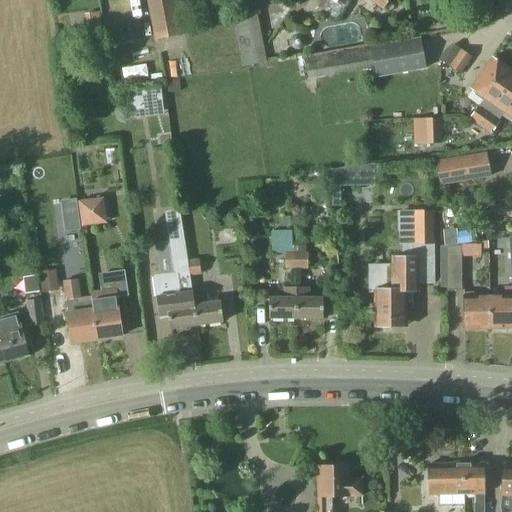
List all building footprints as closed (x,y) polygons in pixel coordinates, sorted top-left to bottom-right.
[(175,0),(146,0),(155,41),(182,35),(175,0)] [(337,0),(343,3),(345,0),(370,0),(383,9),(388,0),(310,0),(304,9),(316,18),(328,0),(337,0)] [(102,29),(100,12),(85,15),(87,32),(102,29)] [(258,13),(236,17),(245,66),(267,62),(258,13)] [(308,79),(373,67),(375,77),(426,68),(421,40),(370,48),(305,59),(308,79)] [(462,50),(449,68),(460,75),(472,57),(462,50)] [(478,107),(470,119),(480,126),(511,80),(511,74),(493,61),(474,89),(487,98),(480,108),(478,107)] [(511,80),(480,126),(492,134),(500,122),(498,121),(505,111),(511,115),(511,80)] [(168,82),(168,93),(185,92),(183,81),(168,82)] [(160,86),(129,90),(130,106),(162,102),(160,86)] [(442,118),(421,119),(423,145),(436,144),(443,144),(442,119),(442,118)] [(440,186),(491,177),(487,151),(436,160),(440,186)] [(374,164),(328,170),(330,186),(341,186),(374,186),(374,164)] [(103,198),(79,201),(82,227),(106,224),(103,198)] [(181,211),(165,213),(174,274),(156,276),(159,296),(156,297),(159,317),(168,315),(170,329),(191,326),(191,327),(198,326),(193,295),(190,274),(189,261),(181,211)] [(406,325),(405,302),(412,302),(411,280),(433,279),(431,211),(415,212),(415,242),(409,243),(409,258),(393,258),(393,266),(370,267),(370,292),(377,291),(377,327),(381,327),(384,330),(389,330),(392,327),(395,327),(395,325),(406,325)] [(66,230),(80,228),(78,216),(65,218),(66,230)] [(296,225),(296,237),(296,252),(296,268),(308,268),(308,252),(306,252),(306,240),(308,240),(308,225),(296,225)] [(273,254),(285,254),(285,268),(296,268),(296,252),(293,252),(292,230),(272,231),(273,254)] [(462,246),(447,247),(448,291),(465,290),(464,257),(481,257),(481,249),(489,249),(489,244),(462,244),(462,246)] [(190,274),(201,273),(199,259),(189,261),(190,274)] [(41,273),(44,293),(61,290),(59,271),(41,273)] [(98,340),(94,310),(93,300),(92,297),(80,298),(78,279),(64,281),(69,313),(67,314),(71,344),(98,340)] [(93,300),(94,310),(98,340),(123,336),(118,306),(117,294),(115,285),(101,287),(102,299),(93,300)] [(490,296),(491,328),(494,328),(496,330),(500,330),(503,329),(507,329),(507,326),(511,325),(511,287),(506,288),(506,296),(490,296)] [(296,319),(296,288),(285,288),(284,298),(270,298),(270,319),(296,319)] [(296,288),(296,319),(323,318),(323,298),(309,298),(308,288),(296,288)] [(205,294),(193,295),(198,326),(223,322),(220,302),(206,304),(205,294)] [(491,328),(490,296),(465,296),(465,326),(474,326),(474,328),(478,328),(480,330),(485,330),(488,328),(491,328)] [(28,311),(0,319),(0,349),(2,363),(29,356),(26,345),(31,343),(26,327),(43,324),(40,300),(27,301),(28,311)] [(452,465),(429,465),(430,495),(440,495),(440,503),(451,503),(451,495),(465,495),(465,464),(463,465),(461,463),(453,463),(452,465)] [(465,464),(465,495),(476,494),(477,504),(476,504),(475,511),(485,511),(485,464),(477,464),(475,463),(468,463),(467,464),(465,464)] [(333,511),(333,497),(347,497),(363,496),(363,479),(347,480),(346,468),(349,468),(349,467),(344,467),(344,464),(332,464),(332,467),(320,467),(320,468),(322,468),(323,485),(320,485),(320,511),(333,511)] [(511,466),(505,465),(501,510),(502,510),(502,511),(510,511),(511,496),(511,466)]
